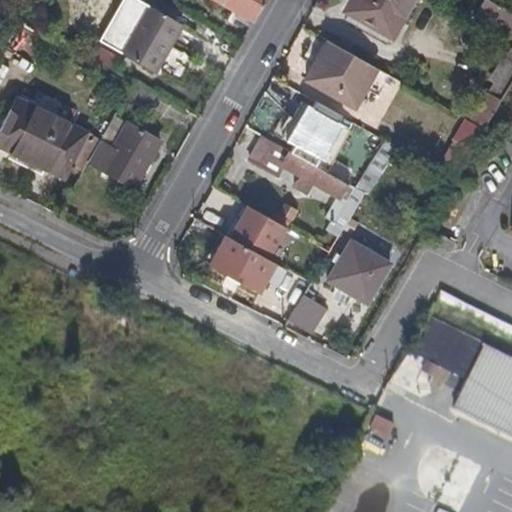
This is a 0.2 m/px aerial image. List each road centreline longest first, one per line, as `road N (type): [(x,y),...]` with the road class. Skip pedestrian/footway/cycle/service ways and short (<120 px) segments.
road 1 (residential): [(123,277),(357,383),(421,271),(511,312)]
road 2 (residential): [(284,0),(123,277)]
road 3 (unknown): [(408,406),(459,432),(486,471),(484,511)]
road 4 (residential): [(123,277),(0,215)]
